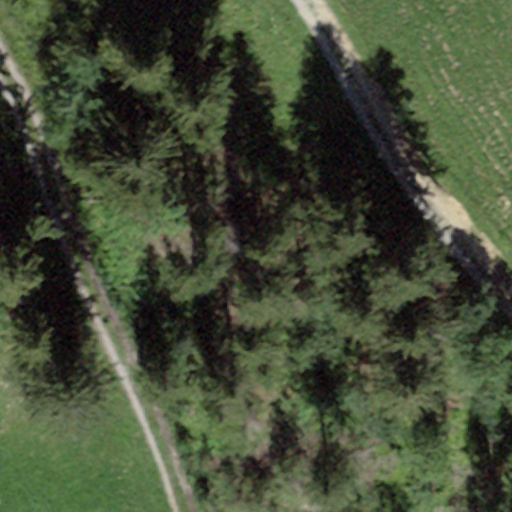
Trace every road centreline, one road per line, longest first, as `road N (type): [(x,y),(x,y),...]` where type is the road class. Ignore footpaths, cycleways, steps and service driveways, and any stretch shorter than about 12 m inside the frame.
road 1 (track): [(183,511),(154,412),(0,74)]
road 2 (track): [(304,0),(422,190),(511,299)]
